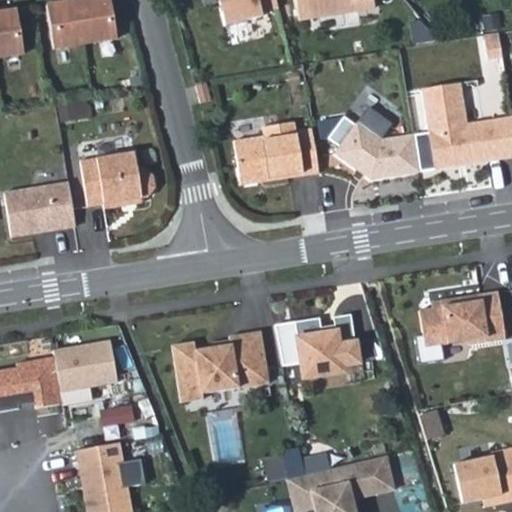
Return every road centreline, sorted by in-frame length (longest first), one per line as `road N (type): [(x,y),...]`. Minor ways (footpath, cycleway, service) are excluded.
road 1 (residential): [(211,264),(511,217)]
road 2 (residential): [(211,264),(148,0)]
road 3 (residential): [(0,301),(211,264)]
